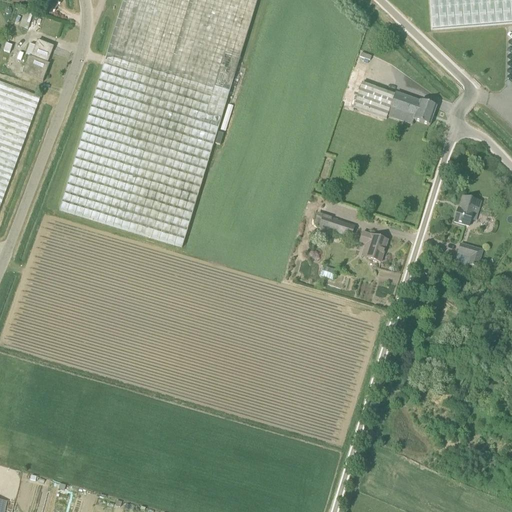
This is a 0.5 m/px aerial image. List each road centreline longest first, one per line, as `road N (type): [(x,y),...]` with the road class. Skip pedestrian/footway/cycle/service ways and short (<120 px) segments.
road 1 (unclassified): [(336,511),(454,128)]
road 2 (unclassified): [(0,277),(81,53),(84,0)]
road 3 (unclassified): [(454,128),(468,86),(378,0)]
